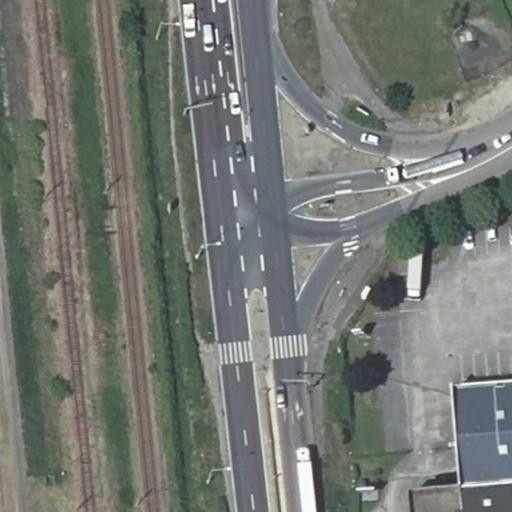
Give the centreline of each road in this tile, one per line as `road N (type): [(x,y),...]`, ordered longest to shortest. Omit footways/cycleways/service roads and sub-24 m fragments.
road 1 (primary): [(223,248),(252,511)]
road 2 (secondary): [(457,155),(392,146),(335,123),(255,42)]
road 3 (secondary): [(457,155),(309,188),(270,213)]
road 4 (primary): [(193,0),(217,186)]
road 5 (primary): [(303,511),(286,339)]
road 6 (secondary): [(350,238),(501,156)]
road 7 (primary): [(270,213),(255,42)]
road 8 (primary): [(286,339),(270,213)]
